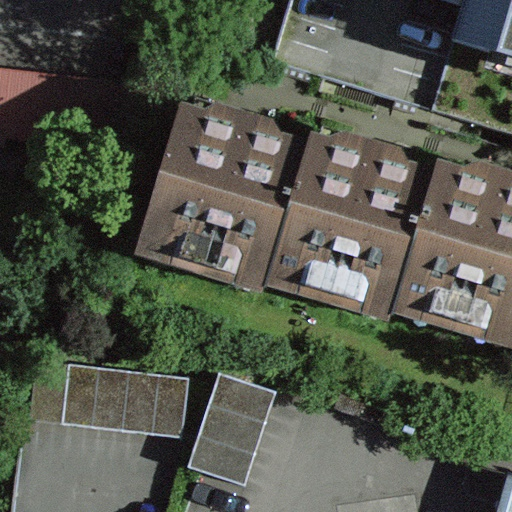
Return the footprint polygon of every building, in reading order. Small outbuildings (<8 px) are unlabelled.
[(511,0),(464,0),(453,39),(511,57),(511,0)] [(131,90),(0,76),(0,136),(124,150),(131,90)] [(213,124),(185,115),(143,246),(266,287),(270,275),(307,152),(271,141),(273,136),(261,120),(253,126),(221,116),(213,124)] [(336,151),(309,143),(307,152),(270,275),(394,313),(396,303),(434,181),(398,170),(388,145),(374,153),(346,144),(336,151)] [(472,181),(437,171),(434,181),(396,303),(511,338),(511,184),(501,182),(494,166),(472,181)] [(105,428),(182,437),(189,377),(36,360),(30,419),(105,428)] [(188,466),(245,485),(276,391),(219,372),(188,466)] [(511,511),(511,483),(502,511),(511,511)]
